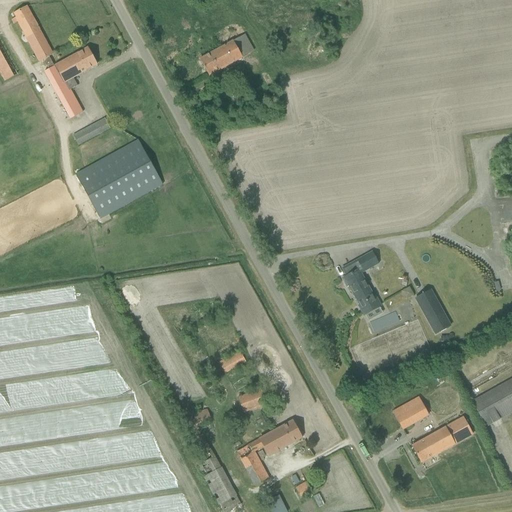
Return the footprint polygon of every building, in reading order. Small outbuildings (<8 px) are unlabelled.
[(97,65),(88,48),(54,67),(49,57),(52,55),(26,7),(13,14),(15,18),(11,20),(13,24),(18,22),(39,62),(43,60),(48,70),(44,72),(70,120),(82,113),(70,90),(77,86),(73,78),(97,65)] [(244,35),(200,60),(209,76),(253,52),(244,35)] [(0,82),(11,78),(0,50),(0,82)] [(248,82),(233,91),(239,102),(254,93),(248,82)] [(277,94),(272,85),(268,87),(273,96),(277,94)] [(110,128),(105,119),(73,136),(78,146),(110,128)] [(100,219),(163,185),(138,141),(76,175),(100,219)] [(364,316),(381,306),(376,297),(374,298),(360,274),(378,264),(372,253),(342,269),(346,277),(342,279),(347,287),(349,286),(360,306),(359,306),(364,316)] [(435,336),(451,327),(431,290),(414,299),(435,336)] [(219,363),(225,374),(246,363),(240,351),(219,363)] [(237,391),(247,385),(244,379),(233,385),(237,391)] [(511,412),(511,379),(471,402),(485,427),(511,412)] [(238,398),(243,413),(266,404),(261,390),(238,398)] [(428,415),(419,398),(393,412),(403,430),(428,415)] [(207,409),(185,418),(190,429),(211,421),(207,409)] [(412,446),(421,463),(472,434),(463,418),(412,446)] [(268,456),(302,438),(293,421),(236,452),(255,486),(268,479),(254,452),(263,447),(268,456)] [(198,463),(220,511),(224,511),(238,506),(207,439),(198,443),(206,459),(198,463)] [(296,489),(300,498),(312,492),(307,483),(296,489)] [(286,511),(278,496),(266,503),(270,511),(286,511)]
